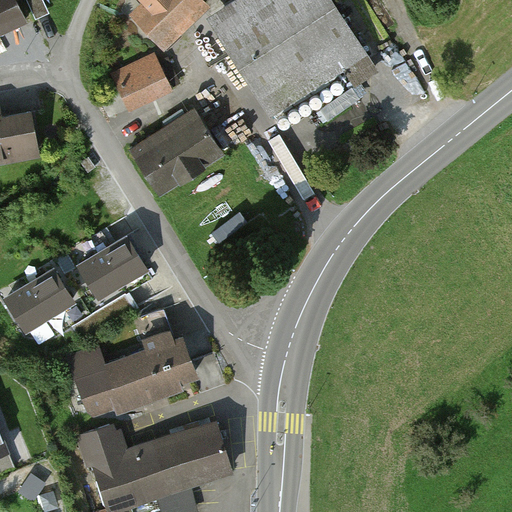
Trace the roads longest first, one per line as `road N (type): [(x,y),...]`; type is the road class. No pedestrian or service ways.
road 1 (residential): [(69,73),(226,330),(287,354)]
road 2 (secondary): [(287,354),(326,265),(359,223),(511,91)]
road 3 (secondary): [(279,511),(287,354)]
road 4 (track): [(396,0),(458,135)]
